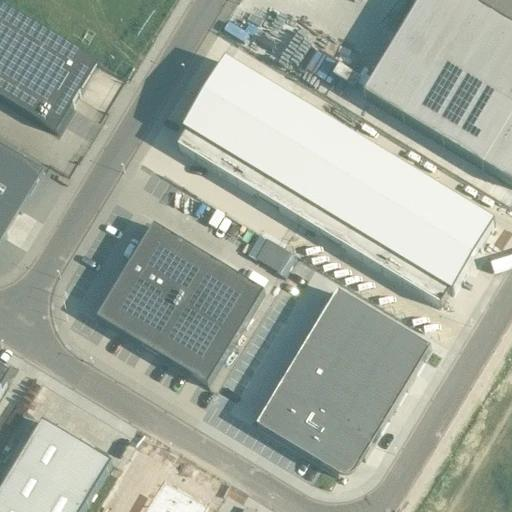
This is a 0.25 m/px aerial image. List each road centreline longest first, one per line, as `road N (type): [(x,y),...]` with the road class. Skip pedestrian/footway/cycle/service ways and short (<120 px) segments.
road 1 (unclassified): [(8,326),(207,0)]
road 2 (unclassified): [(8,326),(312,511)]
road 3 (unclassified): [(379,511),(511,292)]
